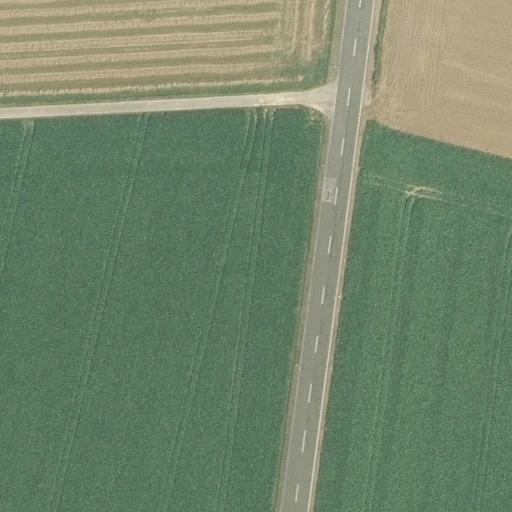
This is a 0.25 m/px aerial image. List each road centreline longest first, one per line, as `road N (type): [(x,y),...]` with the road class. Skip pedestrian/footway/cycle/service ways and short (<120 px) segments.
road 1 (tertiary): [(361,0),(295,511)]
road 2 (track): [(0,120),(349,106)]
